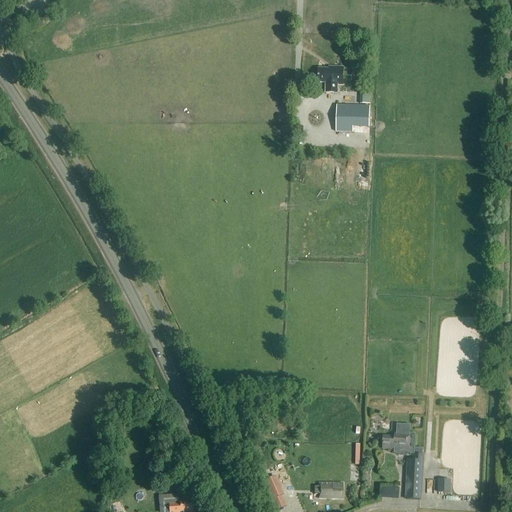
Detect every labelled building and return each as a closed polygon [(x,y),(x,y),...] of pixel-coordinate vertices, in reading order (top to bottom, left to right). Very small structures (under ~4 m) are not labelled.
[(318,70),(318,84),(326,84),(325,94),(337,94),(338,86),(343,86),(343,68),(329,68),(329,70),(318,70)] [(369,128),(370,107),(337,106),(336,133),(353,134),(353,128),(369,128)] [(383,446),(383,450),(394,450),(394,453),(421,455),(422,449),(413,449),(414,435),(408,435),(409,428),(396,427),(395,434),(394,438),(383,437),(383,446)] [(413,455),(412,461),(407,460),(404,500),(422,501),(424,455),(413,455)] [(275,476),(260,483),(272,511),(275,511),(286,507),(282,496),(284,495),(275,476)] [(439,478),(439,491),(452,492),(453,479),(439,478)] [(318,483),(318,487),(315,487),(315,495),(318,495),(318,499),(343,500),(343,489),(342,489),(342,484),(318,483)] [(383,497),(400,498),(400,486),(383,486),(383,497)] [(194,511),(194,498),(179,499),(180,505),(168,506),(169,511),(194,511)]
